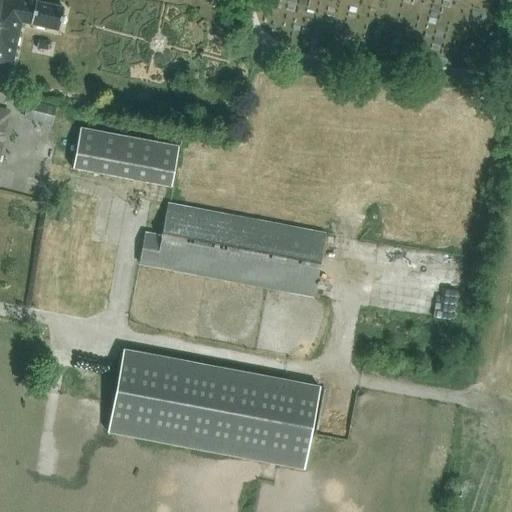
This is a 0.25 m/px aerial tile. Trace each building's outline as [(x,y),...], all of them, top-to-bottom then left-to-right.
[(59,31),(64,8),(26,0),(0,0),(0,66),(11,69),(21,22),(59,31)] [(49,41),(39,39),(37,47),(48,49),(49,41)] [(250,61),(260,61),(260,44),(250,44),(250,46),(250,61)] [(27,102),(24,118),(53,125),(56,109),(56,108),(27,102)] [(0,151),(9,112),(0,110),(0,151)] [(69,167),(169,185),(176,143),(77,125),(69,167)] [(162,238),(145,234),(139,264),(313,297),(325,235),(168,205),(162,238)] [(303,470),(319,388),(122,351),(107,433),(303,470)]
